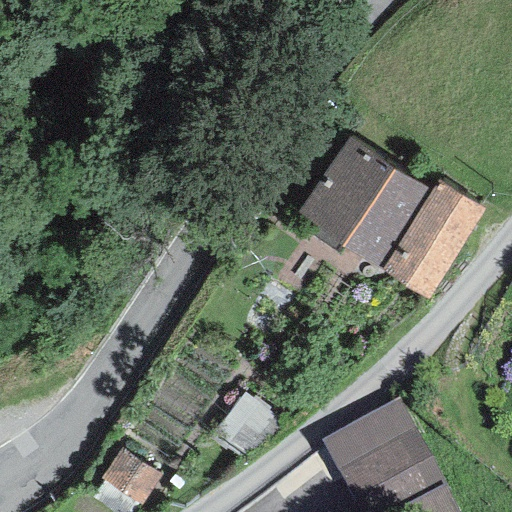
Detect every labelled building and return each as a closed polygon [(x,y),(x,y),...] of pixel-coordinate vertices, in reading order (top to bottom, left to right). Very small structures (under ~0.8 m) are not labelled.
[(429,190),(347,137),(296,214),(379,269),(425,299),(483,211),(436,180),(429,190)] [(277,421),(244,394),(208,437),(242,464),(277,421)] [(398,398),(320,440),(358,511),(388,511),(393,509),(444,482),(398,398)] [(160,475),(120,448),(100,479),(139,505),(160,475)] [(460,511),(444,482),(393,509),(394,511),(460,511)]
